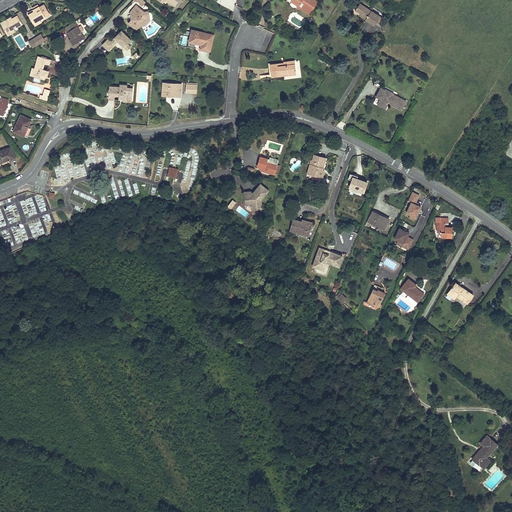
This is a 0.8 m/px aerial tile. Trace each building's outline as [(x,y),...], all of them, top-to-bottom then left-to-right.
[(290,0),(298,5),(301,1),(304,3),(300,8),(310,14),(317,2),(314,0),(310,0),(310,1),(308,0),(290,0)] [(144,10),(137,4),(132,10),(138,15),(136,16),(135,15),(132,19),(128,24),(136,30),(139,27),(142,23),(145,23),(149,19),(148,12),(144,10)] [(379,16),(360,4),(355,10),(363,15),(362,17),(374,25),(375,23),(379,16)] [(34,11),(29,14),(34,23),(43,18),(41,14),(43,13),(39,7),(34,10),(34,11)] [(94,22),(103,16),(100,12),(91,18),(94,22)] [(11,17),(6,20),(1,23),(8,36),(14,32),(13,29),(10,30),(8,27),(11,25),(13,29),(22,24),(17,16),(12,19),(11,17)] [(90,16),(85,19),(90,26),(94,24),(90,16)] [(384,19),(379,16),(375,23),(379,26),(384,19)] [(71,38),(75,44),(84,38),(84,37),(77,27),(79,26),(76,20),(64,27),(71,38)] [(205,32),(193,29),(192,35),(190,34),(189,42),(201,44),(211,46),(213,35),(205,33),(205,32)] [(132,39),(122,30),(120,32),(121,33),(119,34),(111,41),(109,38),(103,44),(109,50),(118,41),(125,47),(128,43),(132,39)] [(40,34),(32,39),(36,45),(44,40),(40,34)] [(141,61),(147,55),(144,52),(138,58),(141,61)] [(32,76),(42,79),(43,75),(45,75),(47,76),(48,70),(42,69),(44,65),(45,64),(49,65),(50,60),(46,59),(46,57),(41,56),(41,57),(38,56),(34,68),(32,76)] [(297,74),(295,61),(284,62),(283,63),(270,65),(272,74),(288,73),(288,75),(297,74)] [(181,84),(163,83),(162,96),(176,97),(176,95),(180,96),(181,84)] [(124,96),(123,98),(132,99),(133,88),(127,87),(128,84),(121,84),(120,86),(110,85),(110,89),(109,89),(108,94),(109,94),(109,98),(115,99),(115,94),(116,94),(116,93),(117,94),(120,95),(124,96)] [(197,85),(187,84),(186,92),(197,93),(197,85)] [(385,87),(381,85),(377,91),(381,93),(378,99),(385,103),(387,100),(400,107),(405,99),(393,92),(392,91),(391,93),(387,91),(388,90),(385,87)] [(31,120),(21,115),(14,130),(18,132),(19,131),(25,133),(31,120)] [(511,136),(503,153),(511,157),(511,136)] [(12,147),(0,151),(0,160),(1,163),(16,158),(12,147)] [(313,174),(312,177),(322,180),(328,161),(316,157),(314,163),(313,167),(310,166),(308,173),(313,174)] [(265,158),(262,169),(266,169),(266,172),(276,174),(278,165),(268,163),(268,161),(269,159),(265,158)] [(130,172),(135,174),(139,162),(134,160),(130,172)] [(169,166),(166,175),(176,178),(178,168),(169,166)] [(347,187),(364,193),(368,180),(351,175),(347,187)] [(247,201),(246,208),(249,208),(253,210),(253,213),(257,213),(257,210),(261,210),(263,207),(262,203),(270,194),(261,187),(254,196),(255,197),(251,201),(247,201)] [(415,220),(421,205),(416,203),(419,194),(412,191),(403,215),(415,220)] [(96,202),(97,200),(81,193),(80,196),(96,202)] [(231,209),(236,201),(231,199),(227,206),(231,209)] [(378,214),(377,216),(384,219),(385,218),(385,217),(378,213),(373,211),(373,212),(378,214)] [(371,223),(385,230),(389,220),(385,218),(384,219),(377,216),(378,214),(373,212),(368,221),(367,221),(365,226),(369,228),(371,223)] [(442,237),(452,237),(452,227),(446,227),(446,223),(448,223),(448,218),(441,218),(441,222),(436,223),(436,227),(437,227),(437,232),(441,232),(442,237)] [(29,224),(33,234),(36,232),(38,236),(45,233),(39,220),(29,224)] [(311,226),(299,223),(298,226),(295,225),(296,224),(293,223),(290,235),(307,239),(311,226)] [(26,236),(24,227),(15,229),(17,238),(26,236)] [(407,236),(409,232),(399,227),(392,243),(408,250),(414,238),(407,236)] [(320,247),(313,266),(323,269),(326,262),(339,266),(342,256),(320,247)] [(408,280),(401,289),(408,295),(406,298),(415,305),(424,294),(417,288),(415,289),(414,288),(415,286),(408,280)] [(455,284),(448,294),(453,297),(455,294),(457,296),(468,303),(473,295),(463,287),(461,288),(455,284)] [(374,286),(367,302),(374,305),(377,300),(379,300),(378,302),(380,303),(385,293),(381,291),(382,289),(379,287),(378,288),(374,286)] [(342,303),(347,298),(340,292),(336,297),(342,303)] [(478,452),(473,459),(484,468),(489,461),(485,457),(486,456),(487,456),(497,444),(487,435),(480,443),(483,446),(481,449),(482,450),(479,453),(478,452)]
